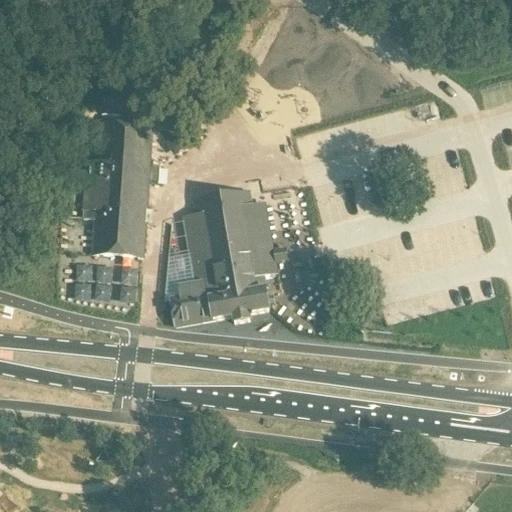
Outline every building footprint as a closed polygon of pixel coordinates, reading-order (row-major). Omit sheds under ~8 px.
[(374,137),(398,136),(395,72),(371,73),(374,137)] [(342,78),(328,85),(333,96),(347,90),(342,78)] [(145,261),(150,187),(160,187),(161,171),(151,171),(153,130),(103,127),(100,166),(88,165),(85,221),(97,222),(94,258),(143,261),(145,261)] [(69,174),(68,185),(84,186),(85,175),(69,174)] [(194,299),(172,302),(173,308),(173,311),(173,314),(175,317),(177,329),(235,319),(236,325),(251,323),(250,316),(270,313),(267,292),(265,278),(277,275),(266,208),(253,210),(250,195),(197,204),(199,219),(186,221),(198,293),(193,294),(194,299)] [(354,321),(353,344),(372,345),(373,322),(354,321)]
